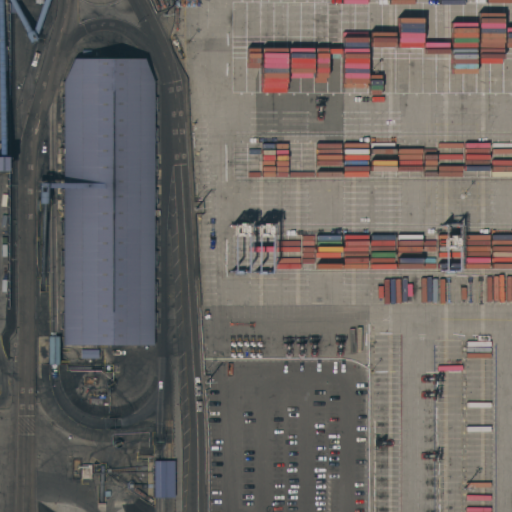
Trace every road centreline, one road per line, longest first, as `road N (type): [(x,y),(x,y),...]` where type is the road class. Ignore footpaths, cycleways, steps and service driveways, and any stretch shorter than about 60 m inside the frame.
road 1 (residential): [(197,511),(170,79),(137,0)]
road 2 (residential): [(66,0),(26,116),(27,511)]
road 3 (residential): [(160,55),(104,25),(55,50)]
